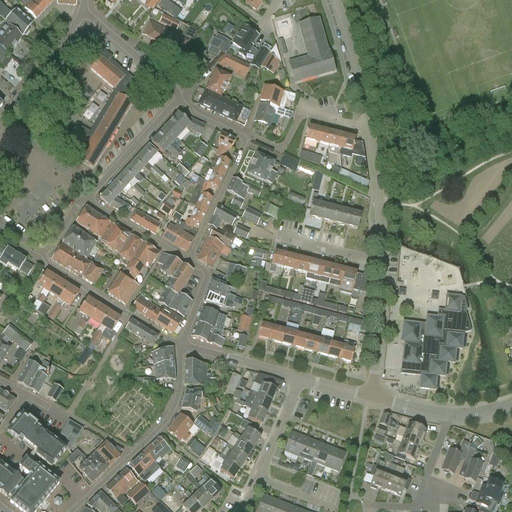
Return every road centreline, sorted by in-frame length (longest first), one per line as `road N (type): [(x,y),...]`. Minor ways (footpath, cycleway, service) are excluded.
road 1 (residential): [(189,261),(245,140),(177,100)]
road 2 (residential): [(72,511),(165,423),(179,388),(181,345)]
road 3 (residential): [(181,345),(50,266),(43,250)]
road 4 (residential): [(0,127),(83,15)]
road 5 (residential): [(368,396),(381,261)]
road 6 (residential): [(84,198),(177,100)]
road 7 (residential): [(381,261),(370,128)]
road 8 (residential): [(370,128),(335,0)]
road 9 (residential): [(177,100),(83,15)]
road 10 (residential): [(84,198),(189,261)]
road 11 (residential): [(298,378),(181,345)]
